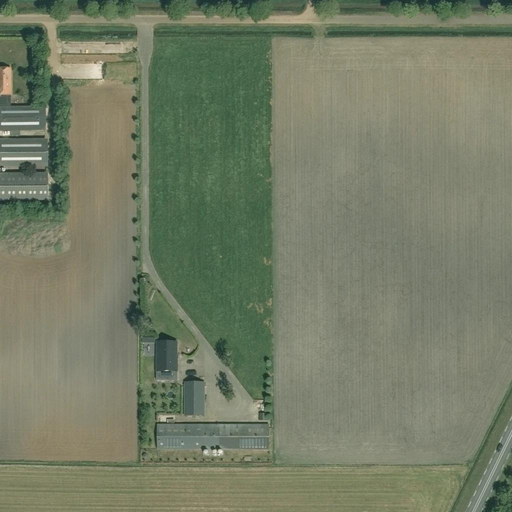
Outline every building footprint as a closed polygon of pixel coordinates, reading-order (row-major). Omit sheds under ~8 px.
[(19,132),(45,132),(45,107),(11,107),(10,70),(0,69),(0,131),(10,132),(10,143),(0,142),(0,166),(48,166),(47,143),(19,143),(19,132)] [(0,176),(0,199),(46,199),(46,176),(0,176)] [(157,373),(157,381),(177,381),(177,373),(177,356),(177,342),(157,342),(157,373)] [(204,416),(204,384),(184,384),(185,416),(204,416)] [(268,426),(230,427),(157,427),(157,451),(230,450),(268,450),(268,426)]
